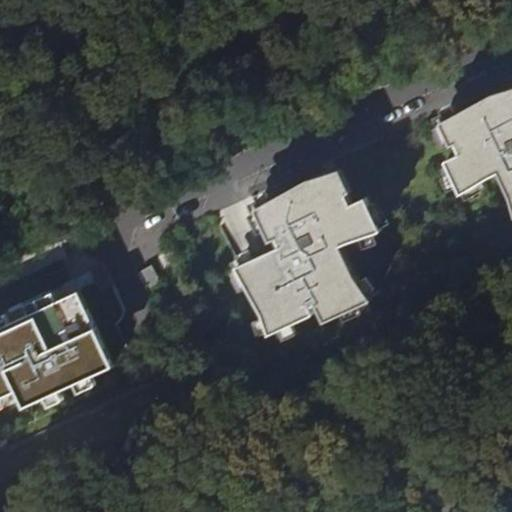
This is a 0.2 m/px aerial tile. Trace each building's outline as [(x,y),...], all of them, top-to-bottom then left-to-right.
[(511,195),(511,199),(511,86),(494,93),(441,121),(452,144),(457,142),(461,152),(447,159),(462,192),(500,171),(511,195)] [(263,312),(270,333),(305,318),(302,310),(317,303),(325,321),(372,299),(357,275),(342,244),(382,229),(367,196),(353,203),(348,193),(352,190),(342,168),(309,178),(256,208),(271,240),(276,238),(280,246),(238,265),(263,312)] [(160,281),(151,265),(142,271),(151,287),(160,281)] [(0,397),(18,389),(25,406),(45,397),(59,390),(75,383),(92,375),(115,365),(80,290),(58,300),(30,313),(11,321),(0,326),(0,397)] [(30,313),(58,300),(54,291),(26,304),(30,313)] [(0,326),(11,321),(7,312),(0,315),(0,326)] [(97,384),(92,375),(75,383),(80,392),(97,384)] [(49,406),(63,399),(59,390),(45,397),(49,406)]
